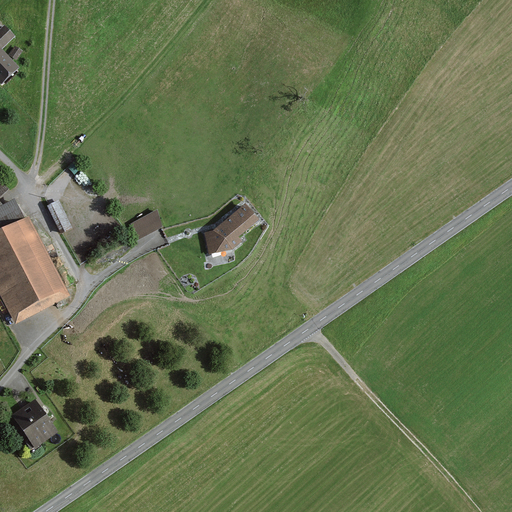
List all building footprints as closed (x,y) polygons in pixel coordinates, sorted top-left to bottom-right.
[(6,30),(0,36),(0,77),(6,83),(18,72),(0,54),(15,39),(6,30)] [(0,200),(8,192),(0,183),(0,200)] [(62,233),(72,228),(59,201),(49,206),(62,233)] [(246,207),(210,238),(223,254),(260,224),(246,207)] [(153,213),(131,224),(139,239),(161,228),(153,213)] [(0,239),(0,283),(18,324),(63,304),(28,227),(0,239)] [(12,416),(35,449),(58,434),(36,400),(12,416)]
